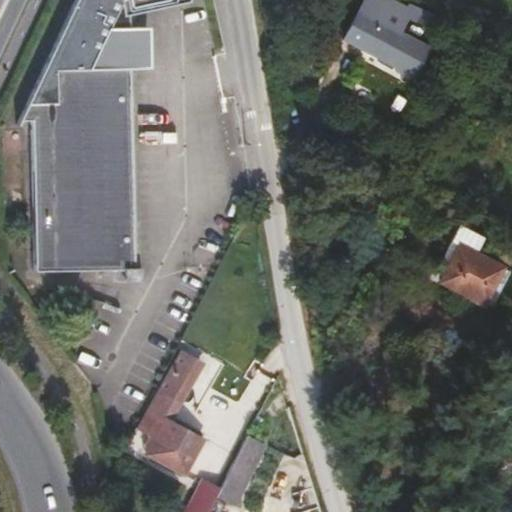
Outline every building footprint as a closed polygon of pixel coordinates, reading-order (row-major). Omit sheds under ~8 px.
[(130,149),(128,68),(128,64),(138,64),(137,31),(127,31),(127,27),(127,14),(126,4),(143,0),(75,0),(18,120),(31,120),(34,270),(122,267),(122,257),(119,149),(130,149)] [(409,18),(449,35),(469,43),(475,30),(400,0),(351,0),(335,34),(349,41),(353,32),(372,42),(368,49),(399,67),(398,69),(413,77),(431,47),(404,32),(409,18)] [(353,32),(349,41),(368,49),(372,42),(353,32)] [(469,43),(449,35),(445,52),(460,59),(469,43)] [(137,213),(134,68),(128,68),(130,149),(119,149),(122,257),(122,267),(138,267),(137,213)] [(486,240),(460,227),(441,263),(449,267),(442,280),(484,302),(501,269),(478,256),(486,240)] [(138,267),(122,267),(122,276),(139,276),(138,267)] [(200,362),(175,349),(154,389),(158,391),(137,429),(150,436),(141,452),(182,475),(202,439),(169,421),(200,362)] [(199,405),(221,362),(209,356),(186,398),(199,405)] [(218,488),(214,496),(232,505),(263,444),(246,434),(218,488)] [(183,511),(206,511),(214,496),(218,488),(200,479),(183,511)]
